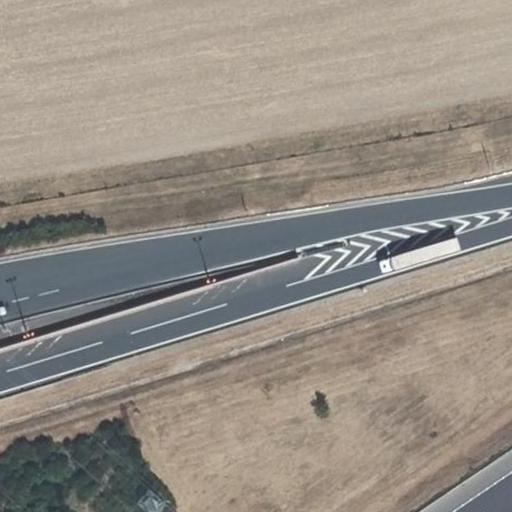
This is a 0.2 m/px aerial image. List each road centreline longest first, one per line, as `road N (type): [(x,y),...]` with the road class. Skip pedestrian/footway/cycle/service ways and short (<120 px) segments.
road 1 (motorway): [(511,222),(0,374)]
road 2 (motorway): [(511,191),(267,232),(0,290)]
